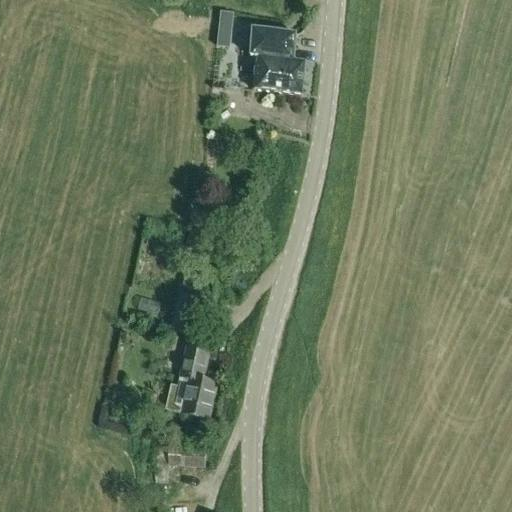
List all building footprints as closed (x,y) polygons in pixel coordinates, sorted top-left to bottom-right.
[(261,59),(257,93),(301,97),(304,64),(293,63),(296,37),(254,33),(251,58),(261,59)] [(235,63),(247,61),(245,46),(234,47),(235,63)] [(171,331),(173,332),(195,339),(205,302),(184,297),(181,295),(171,331)] [(190,382),(187,394),(172,390),(166,411),(182,415),(209,422),(218,387),(203,383),(211,353),(186,349),(180,380),(190,382)] [(169,468),(204,469),(205,450),(170,448),(170,449),(157,449),(156,483),(168,485),(169,468)]
